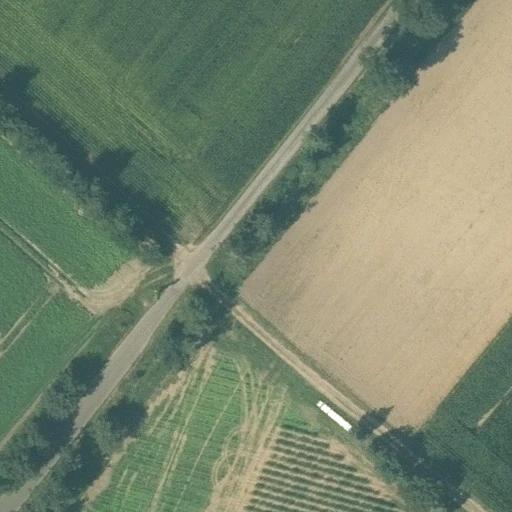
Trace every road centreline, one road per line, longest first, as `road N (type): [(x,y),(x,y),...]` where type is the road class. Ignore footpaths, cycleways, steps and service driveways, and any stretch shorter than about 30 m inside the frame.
road 1 (unclassified): [(401,0),(0,509)]
road 2 (track): [(466,511),(0,93)]
